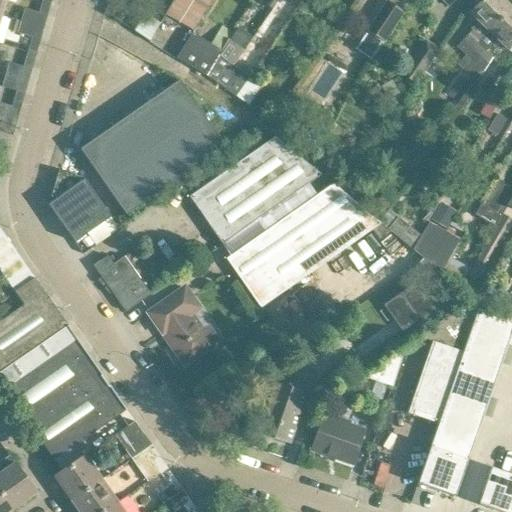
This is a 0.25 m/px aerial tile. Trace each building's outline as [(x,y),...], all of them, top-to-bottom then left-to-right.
[(0,0),(0,16),(4,4),(14,7),(16,0),(0,0)] [(44,28),(52,0),(51,0),(42,0),(38,13),(25,9),(22,22),(44,28)] [(173,0),(165,14),(194,31),(212,0),(173,0)] [(471,32),(457,46),(466,55),(511,9),(501,0),(481,0),(470,13),(479,21),(469,31),(471,32)] [(387,1),(366,31),(367,31),(383,42),(384,42),(404,12),(387,1)] [(254,8),(244,20),(256,30),(266,18),(254,8)] [(508,50),(511,46),(511,9),(466,55),(483,71),(493,57),(486,51),(497,39),(508,50)] [(33,35),(28,53),(36,55),(44,28),(22,22),(19,31),(33,35)] [(239,27),(231,39),(246,49),(254,37),(239,27)] [(206,77),(219,56),(222,51),(193,33),(177,59),(206,77)] [(425,41),(402,76),(414,84),(438,49),(425,41)] [(28,53),(24,67),(32,69),(36,55),(28,53)] [(466,55),(457,64),(474,80),(483,71),(466,55)] [(219,56),(206,77),(216,84),(230,63),(219,56)] [(6,75),(28,81),(32,69),(24,67),(10,63),(6,75)] [(230,63),(216,84),(235,97),(249,77),(250,76),(235,66),(230,63)] [(3,87),(16,90),(25,93),(28,81),(6,75),(3,87)] [(225,147),(179,81),(81,150),(127,215),(225,147)] [(25,93),(16,90),(11,107),(20,110),(25,93)] [(266,93),(257,104),(268,112),(277,101),(266,93)] [(6,106),(0,126),(0,132),(13,136),(20,110),(11,107),(6,106)] [(496,114),(487,131),(496,136),(506,120),(496,114)] [(321,176),(276,137),(191,197),(224,244),(321,176)] [(59,171),(48,205),(75,243),(111,218),(83,178),(59,171)] [(348,188),(348,190),(348,192),(349,194),(350,195),(351,197),(352,198),(353,199),(355,199),(357,200),(358,200),(360,199),(362,199),(363,198),(365,197),(366,195),(366,194),(367,192),(367,190),(367,188),(366,187),(366,185),(365,184),(363,183),(362,182),(360,181),(358,181),(357,181),(355,181),(353,182),(352,183),(351,184),(350,185),(349,187),(348,188)] [(511,189),(497,181),(477,214),(495,224),(506,205),(511,194),(511,189)] [(379,224),(333,185),(227,259),(261,309),(372,231),(379,242),(391,234),(379,224)] [(412,252),(421,237),(389,210),(379,224),(391,234),(412,252)] [(421,237),(412,252),(422,260),(427,264),(440,275),(460,239),(446,232),(430,223),(421,237)] [(2,232),(0,233),(0,267),(18,255),(2,232)] [(34,278),(18,255),(0,267),(0,271),(15,292),(34,278)] [(107,257),(93,267),(109,289),(114,286),(120,294),(115,298),(126,313),(151,295),(124,257),(113,265),(107,257)] [(440,275),(427,264),(422,260),(413,270),(431,285),(440,275)] [(0,373),(68,326),(34,278),(15,292),(14,292),(23,306),(0,321),(0,373)] [(400,333),(433,310),(415,283),(382,306),(400,333)] [(169,343),(184,364),(212,345),(190,314),(198,308),(185,288),(148,313),(162,333),(165,331),(172,341),(169,343)] [(433,341),(408,413),(438,424),(439,420),(448,394),(457,367),(467,341),(477,310),(478,308),(469,301),(419,336),(433,341)] [(511,322),(477,310),(467,341),(505,354),(511,332),(511,322)] [(68,326),(0,373),(0,381),(55,460),(126,410),(109,386),(108,386),(101,377),(102,376),(68,326)] [(467,341),(457,367),(496,380),(505,354),(467,341)] [(403,348),(362,376),(391,386),(403,348)] [(457,367),(448,394),(487,407),(496,380),(457,367)] [(275,383),(260,428),(275,433),(273,439),(290,444),(307,394),(275,383)] [(448,394),(439,420),(477,433),(487,407),(448,394)] [(324,413),(310,451),(352,466),(365,430),(347,424),(348,421),(324,413)] [(438,424),(430,446),(468,459),(477,433),(439,420),(438,424)] [(131,460),(151,446),(135,422),(114,436),(131,460)] [(160,474),(167,468),(151,446),(131,460),(147,483),(160,474)] [(417,483),(417,484),(455,498),(455,497),(468,459),(430,446),(417,484),(417,483)] [(0,463),(5,470),(0,473),(0,492),(12,511),(36,494),(9,455),(0,461),(0,463)] [(54,477),(71,501),(102,480),(85,456),(62,472),(54,477)] [(497,511),(511,511),(511,474),(491,467),(478,505),(497,511)] [(163,506),(183,491),(167,468),(160,474),(169,486),(156,495),(163,506)] [(104,511),(118,503),(102,480),(71,501),(78,511),(104,511)] [(176,511),(183,507),(186,511),(197,511),(183,491),(163,506),(167,511),(176,511)] [(0,492),(0,511),(10,511),(12,511),(0,492)] [(104,511),(124,511),(118,503),(104,511)]
